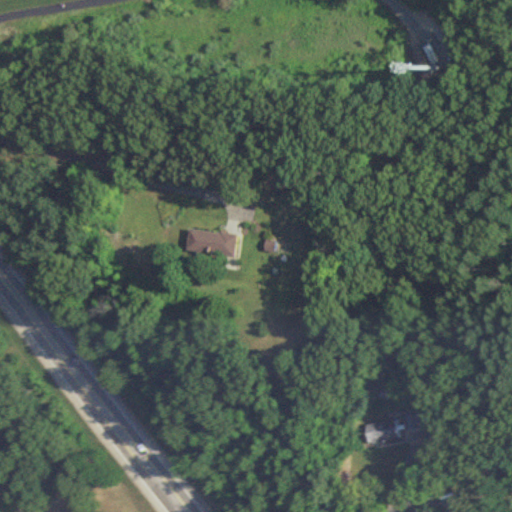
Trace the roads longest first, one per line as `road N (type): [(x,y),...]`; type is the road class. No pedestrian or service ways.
road 1 (primary): [(0,276),(186,511)]
road 2 (residential): [(511,461),(392,511)]
